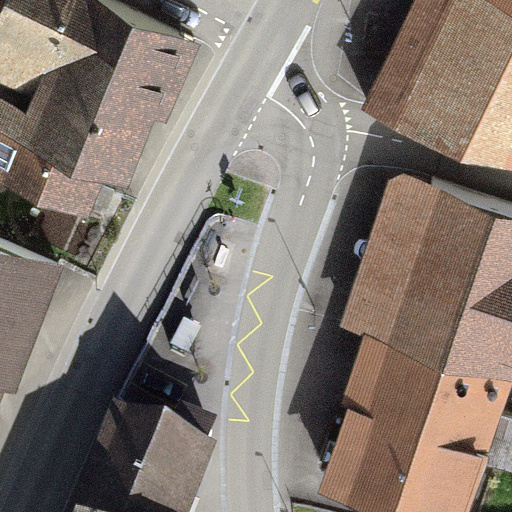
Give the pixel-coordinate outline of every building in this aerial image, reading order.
[(200,52),(97,0),(21,0),(0,41),(0,80),(46,104),(38,120),(0,101),(0,128),(1,129),(106,182),(128,194),(200,52)] [(511,144),(511,4),(504,0),(434,0),(381,101),(501,165),(511,144)] [(0,174),(87,219),(106,182),(1,129),(0,130),(0,174)] [(385,335),(338,490),(410,511),(467,511),(511,366),(511,221),(395,186),(353,325),(385,335)] [(59,283),(0,258),(0,379),(1,376),(18,383),(59,283)] [(72,511),(156,511),(180,444),(105,418),(72,511)]
